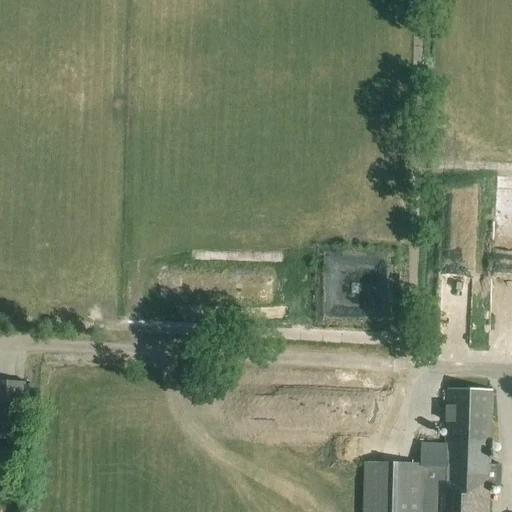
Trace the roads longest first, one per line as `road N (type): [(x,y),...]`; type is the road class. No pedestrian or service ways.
road 1 (track): [(389,362),(0,339)]
road 2 (unclassified): [(511,369),(389,362)]
